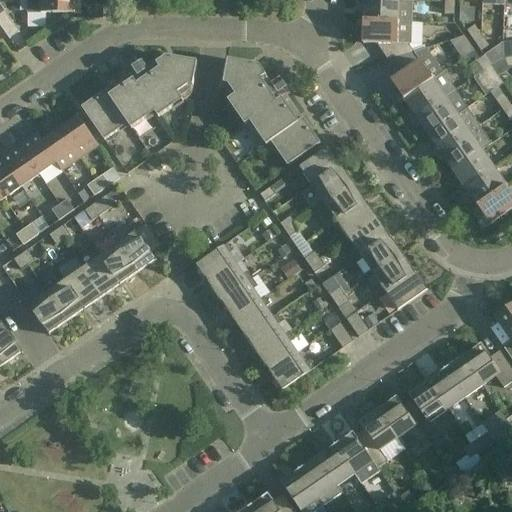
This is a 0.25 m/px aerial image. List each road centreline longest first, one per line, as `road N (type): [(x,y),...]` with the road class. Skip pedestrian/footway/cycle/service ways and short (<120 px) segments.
road 1 (residential): [(479,261),(451,314),(273,441)]
road 2 (residential): [(170,298),(215,30)]
road 3 (residential): [(311,56),(452,255),(479,261)]
road 4 (residential): [(0,111),(111,36),(174,25),(215,30)]
road 5 (residential): [(273,441),(170,298)]
road 6 (residential): [(170,298),(55,377)]
road 7 (residential): [(273,441),(170,511)]
